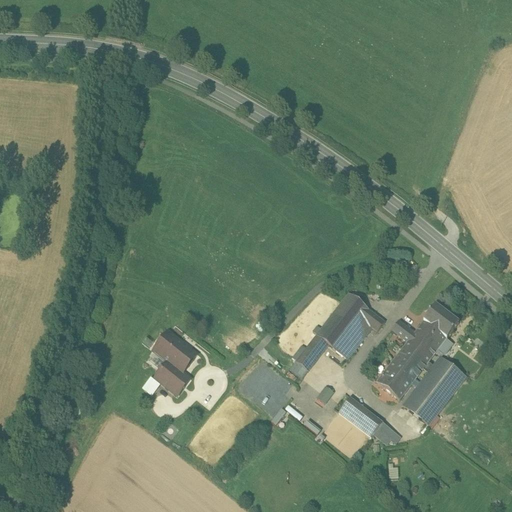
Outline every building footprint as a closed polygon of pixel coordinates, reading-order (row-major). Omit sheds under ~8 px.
[(348,295),(316,337),(328,346),(336,352),(347,338),(350,341),(361,328),(357,325),(361,320),(368,311),(368,310),(348,295)] [(459,324),(435,306),(423,322),(424,322),(446,340),(447,340),(459,324)] [(385,323),(368,311),(361,320),(372,329),(377,333),(385,323)] [(361,328),(350,341),(347,338),(336,352),(347,361),(365,338),(365,337),(372,329),(361,320),(357,325),(361,328)] [(407,343),(376,384),(399,401),(412,384),(415,380),(424,368),(426,365),(446,340),(424,322),(415,334),(407,343)] [(415,334),(399,322),(391,331),(407,343),(415,334)] [(195,355),(170,335),(155,354),(170,366),(166,372),(185,386),(190,381),(180,373),(195,355)] [(316,337),(295,363),(308,372),(328,346),(316,337)] [(417,388),(402,406),(429,427),(466,378),(440,358),(431,369),(429,371),(420,384),(417,388)] [(267,367),(261,374),(269,380),(274,374),(267,367)] [(166,372),(163,369),(155,380),(177,397),(185,386),(166,372)] [(139,390),(150,397),(156,385),(146,379),(139,390)] [(324,390),(317,399),(324,405),(331,395),(324,390)] [(383,424),(349,399),(338,413),(372,438),(383,424)] [(296,421),(300,417),(286,405),(283,409),(296,421)] [(305,421),(301,425),(315,435),(318,430),(305,421)] [(389,479),(397,479),(397,468),(389,468),(389,479)]
